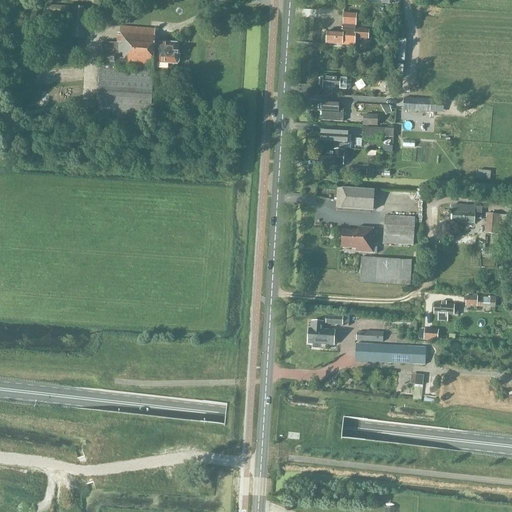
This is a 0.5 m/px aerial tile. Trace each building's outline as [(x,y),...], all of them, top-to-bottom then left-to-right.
[(48,5),(47,16),(71,17),(72,6),(48,5)] [(74,6),(73,37),(86,38),(87,6),(74,6)] [(343,44),(348,45),(356,45),(356,38),(368,39),(369,31),(357,30),(357,14),(344,13),(343,32),(327,31),(327,36),(326,37),(325,41),(326,42),(326,44),(342,45),(343,44)] [(47,20),(47,30),(71,31),(71,21),(47,20)] [(103,41),(98,117),(151,120),(154,68),(154,63),(178,64),(180,63),(180,57),(179,55),(179,43),(155,41),(156,36),(154,36),(155,29),(121,26),(121,33),(119,33),(118,42),(103,41)] [(321,85),(324,85),(324,88),(346,89),(347,89),(351,89),(352,79),(324,77),(324,78),(321,78),(321,85)] [(404,98),(403,111),(435,113),(436,100),(404,98)] [(320,110),(322,111),(322,120),(338,121),(343,122),(344,109),(339,109),(339,102),(323,101),(323,103),(321,103),(320,105),(319,109),(320,110)] [(392,113),(390,106),(381,106),(386,115),(392,113)] [(378,116),(364,115),(363,126),(378,127),(378,116)] [(363,140),(377,141),(377,136),(394,137),(394,129),(362,128),(362,135),(363,135),(363,140)] [(321,130),(321,131),(320,142),(334,143),(334,148),(348,149),(349,132),(321,130)] [(319,152),(318,165),(344,166),(344,152),(334,151),(334,153),(319,152)] [(353,167),(352,177),(367,178),(368,168),(353,167)] [(338,188),(337,199),(336,208),(374,210),(375,191),(338,188)] [(453,222),(475,223),(475,219),(481,219),(482,207),(453,205),(453,222)] [(486,233),(498,234),(499,214),(487,214),(486,233)] [(383,243),(413,245),(415,217),(385,215),(383,243)] [(357,252),(377,253),(377,248),(373,247),(374,236),(373,236),(374,228),(358,227),(358,230),(343,229),(342,248),(357,249),(357,252)] [(456,237),(455,243),(476,245),(476,238),(456,237)] [(362,281),(410,283),(411,259),(363,256),(362,281)] [(466,306),(477,306),(489,307),(490,297),(466,296),(466,306)] [(434,314),(440,314),(440,320),(448,321),(449,314),(459,315),(459,305),(435,304),(434,314)] [(343,317),(326,316),(326,325),(342,326),(343,317)] [(310,329),(308,344),(313,344),(313,348),(320,349),(321,345),(334,346),(335,331),(323,330),(324,322),(312,321),(311,330),(310,329)] [(426,329),(425,340),(438,341),(439,330),(426,329)] [(365,333),(357,333),(356,341),(383,343),(384,332),(381,332),(365,331),(365,333)] [(356,344),(356,361),(426,364),(427,348),(356,344)] [(423,375),(416,375),(415,385),(422,385),(423,375)]
